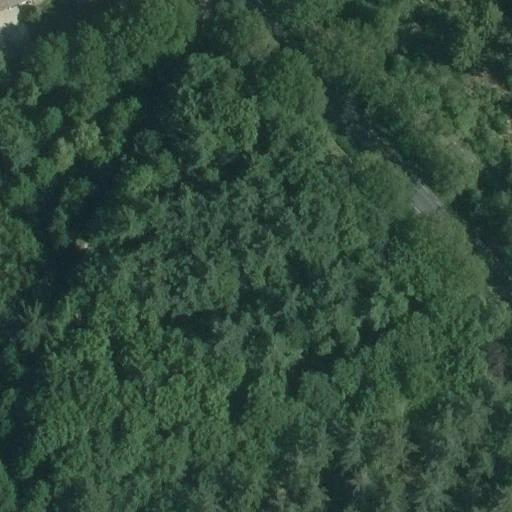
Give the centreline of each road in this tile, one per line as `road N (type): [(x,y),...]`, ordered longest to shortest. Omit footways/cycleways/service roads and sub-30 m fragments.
road 1 (secondary): [(511,296),(241,0)]
road 2 (unclassified): [(0,54),(120,28),(175,0)]
